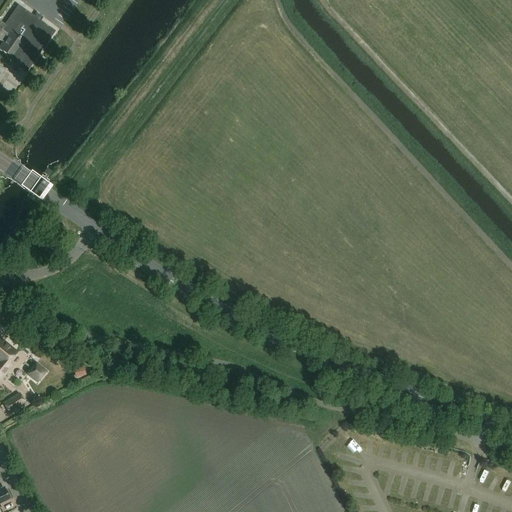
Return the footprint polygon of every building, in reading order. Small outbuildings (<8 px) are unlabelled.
[(0,46),(0,49),(5,53),(2,57),(4,63),(12,69),(19,68),(18,68),(21,70),(43,39),(49,42),(56,32),(40,21),(41,19),(37,16),(36,18),(18,6),(1,30),(0,29),(0,41),(2,43),(0,46)] [(0,361),(0,381),(0,382),(11,369),(7,366),(17,353),(0,338),(0,360),(0,361)] [(26,375),(38,384),(48,372),(36,363),(26,375)] [(86,365),(76,368),(79,377),(89,374),(86,365)] [(10,414),(26,404),(19,394),(4,404),(10,414)] [(0,508),(1,508),(0,505),(10,500),(4,488),(0,489),(0,508)]
